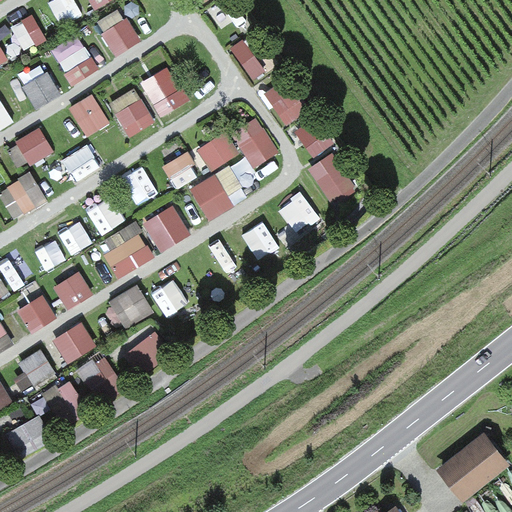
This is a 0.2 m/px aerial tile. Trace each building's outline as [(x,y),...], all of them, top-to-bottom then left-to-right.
[(50,0),(62,21),(84,10),(78,0),(50,0)] [(25,49),(49,35),(35,12),(11,25),(25,49)] [(116,56),(144,39),(130,16),(102,33),(116,56)] [(72,81),(98,66),(78,33),(52,48),(72,81)] [(0,65),(10,62),(0,35),(0,65)] [(243,38),(231,47),(256,79),(268,69),(243,38)] [(19,74),(39,105),(61,91),(41,60),(19,74)] [(178,73),(151,77),(157,112),(183,107),(178,73)] [(273,106),(291,126),(314,104),(296,85),(273,106)] [(88,135),(112,120),(94,92),(70,106),(88,135)] [(0,94),(0,125),(1,128),(15,119),(0,94)] [(147,99),(118,111),(129,136),(157,123),(147,99)] [(317,158),(336,140),(312,114),(293,132),(317,158)] [(257,166),(282,149),(263,123),(239,140),(257,166)] [(41,125),(17,139),(31,164),(56,150),(41,125)] [(230,132),(199,147),(209,169),(241,155),(230,132)] [(92,143),(63,160),(76,182),(104,165),(92,143)] [(359,188),(338,149),(309,164),(329,203),(359,188)] [(188,151),(166,164),(178,186),(201,174),(188,151)] [(145,163),(133,169),(147,197),(159,192),(145,163)] [(209,216),(248,190),(229,163),(191,189),(209,216)] [(32,171),(9,185),(26,213),(49,198),(32,171)] [(302,188),(279,206),(300,232),(322,214),(302,188)] [(174,203),(144,221),(162,250),(192,232),(174,203)] [(265,211),(248,223),(264,245),(247,257),(260,274),(293,249),(265,211)] [(74,249),(96,236),(84,218),(63,231),(74,249)] [(141,222),(121,230),(126,242),(105,251),(115,275),(156,259),(141,222)] [(42,267),(64,257),(54,235),(32,246),(42,267)] [(55,284),(68,308),(95,292),(82,269),(55,284)] [(0,296),(12,288),(0,272),(0,296)] [(168,312),(189,297),(173,274),(152,289),(168,312)] [(143,284),(112,295),(124,324),(154,312),(143,284)] [(18,308),(34,331),(59,314),(44,291),(18,308)] [(0,348),(14,340),(3,320),(0,321),(0,348)] [(67,361),(98,346),(86,320),(54,335),(67,361)] [(122,346),(128,365),(166,355),(161,336),(122,346)] [(21,361),(36,383),(58,368),(42,346),(21,361)] [(105,353),(80,371),(97,395),(122,377),(105,353)] [(2,377),(0,378),(0,408),(15,400),(2,377)] [(58,420),(86,400),(70,378),(42,398),(58,420)] [(41,414),(7,432),(15,447),(49,429),(41,414)] [(507,468),(480,437),(435,475),(461,506),(507,468)]
